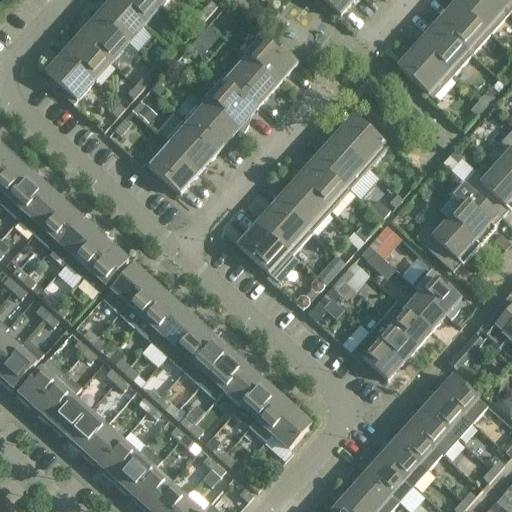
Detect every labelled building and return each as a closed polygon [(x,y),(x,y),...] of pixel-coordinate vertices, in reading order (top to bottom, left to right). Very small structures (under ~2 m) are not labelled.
[(161,9),(150,0),(115,0),(114,1),(145,28),(161,9)] [(169,0),(150,0),(161,9),(169,0)] [(318,0),(340,19),(357,0),(318,0)] [(510,15),(493,0),(461,0),(456,6),(491,37),(510,15)] [(511,13),(511,0),(493,0),(510,15),(511,13)] [(145,28),(114,1),(108,9),(105,8),(102,8),(100,10),(100,13),(101,16),(104,18),(100,22),(128,47),(145,28)] [(209,19),(217,10),(211,4),(203,13),(209,19)] [(491,37),(456,6),(437,27),(472,58),(491,37)] [(209,19),(203,13),(196,22),(202,27),(209,19)] [(128,47),(100,22),(95,27),(93,25),(91,24),(88,24),(86,27),(85,30),(87,32),(81,39),(111,66),(128,47)] [(472,58),(437,27),(418,49),(452,80),(472,58)] [(209,49),(218,39),(208,30),(199,41),(209,49)] [(262,37),(242,59),(277,90),(296,68),(262,37)] [(111,66),(81,39),(74,46),(72,45),(69,46),(67,48),(67,51),(68,53),(70,55),(66,60),(94,85),(111,66)] [(176,56),(184,47),(178,42),(170,51),(176,56)] [(452,80),(418,49),(398,71),(433,102),(452,80)] [(176,56),(170,51),(162,59),(168,65),(176,56)] [(511,80),(511,79),(511,56),(499,69),(511,80)] [(242,59),(223,80),(257,111),(277,90),(242,59)] [(94,85),(66,60),(62,64),(60,62),(57,61),(54,62),(52,64),(52,67),(53,69),(46,77),(65,93),(61,97),(72,107),(76,103),(77,104),(94,85)] [(142,94),(150,85),(144,79),(136,88),(142,94)] [(250,120),(251,118),(257,111),(223,80),(203,102),(238,133),(242,137),(244,135),(252,122),(250,120)] [(159,83),(150,92),(157,98),(166,89),(159,83)] [(142,94),(136,88),(128,97),(134,102),(142,94)] [(486,110),(494,100),(487,94),(478,103),(486,110)] [(203,102),(184,123),(219,154),(238,133),(203,102)] [(486,110),(478,103),(470,112),(477,119),(486,110)] [(112,116),(118,121),(125,112),(119,107),(112,116)] [(490,113),(490,114),(500,122),(498,120),(503,114),(496,107),(490,113)] [(500,122),(490,114),(484,121),(494,129),(500,122)] [(130,130),(137,122),(131,117),(124,125),(130,130)] [(354,119),(334,142),(369,173),(389,151),(354,119)] [(184,123),(165,145),(200,176),(219,154),(184,123)] [(511,133),(500,147),(510,155),(497,169),(511,181),(511,133)] [(442,138),(435,145),(443,152),(449,145),(442,138)] [(369,173),(334,142),(315,163),(350,194),(369,173)] [(180,198),(200,176),(165,145),(145,167),(180,198)] [(0,149),(0,178),(15,162),(0,149)] [(449,171),(455,164),(450,160),(443,167),(449,171)] [(15,162),(0,178),(0,207),(2,209),(31,177),(15,162)] [(350,194),(315,163),(296,184),(331,216),(350,194)] [(476,174),(464,187),(502,221),(511,209),(511,181),(497,169),(485,182),(476,174)] [(443,185),(450,177),(443,171),(437,179),(443,185)] [(31,177),(2,209),(18,224),(47,191),(31,177)] [(331,216),(296,184),(277,206),(311,237),(331,216)] [(502,221),(464,187),(452,200),(462,208),(449,222),(479,249),(483,245),(488,237),(502,221)] [(34,238),(63,206),(47,191),(18,224),(34,238)] [(382,222),(390,214),(377,203),(369,212),(382,222)] [(50,253),(79,220),(63,206),(34,238),(50,253)] [(311,237),(277,206),(257,227),(292,259),(311,237)] [(95,235),(79,220),(50,253),(66,267),(95,235)] [(472,256),(479,249),(449,222),(437,236),(428,228),(415,241),(453,275),(468,259),(472,256)] [(292,259),(257,227),(238,250),(272,281),(292,259)] [(352,235),(353,236),(347,242),(358,253),(364,246),(364,245),(368,241),(365,238),(356,230),(352,235)] [(95,235),(66,267),(82,282),(112,249),(95,235)] [(382,246),(376,241),(368,249),(374,254),(382,246)] [(112,249),(82,282),(99,297),(128,264),(112,249)] [(374,254),(368,249),(360,258),(366,263),(374,254)] [(327,267),(337,276),(345,267),(335,258),(327,267)] [(404,279),(414,285),(426,267),(416,261),(404,279)] [(133,268),(102,302),(119,317),(149,283),(133,268)] [(22,285),(27,279),(18,270),(13,276),(22,285)] [(461,302),(436,280),(427,272),(412,289),(421,297),(446,319),(461,302)] [(353,278),(347,273),(339,281),(345,287),(353,278)] [(22,285),(30,292),(35,286),(27,279),(22,285)] [(13,295),(18,289),(9,280),(3,286),(13,295)] [(345,287),(339,281),(331,290),(338,296),(345,287)] [(149,283),(119,317),(135,332),(166,298),(149,283)] [(319,296),(325,288),(320,283),(313,290),(319,296)] [(21,302),(26,296),(18,289),(13,295),(21,302)] [(446,319),(421,297),(406,313),(431,335),(446,319)] [(166,298),(135,332),(151,346),(182,312),(166,298)] [(325,298),(317,306),(323,311),(331,303),(325,298)] [(54,313),(60,307),(50,299),(45,305),(54,313)] [(304,312),(309,306),(304,301),(298,307),(304,312)] [(431,335),(406,313),(397,304),(383,320),(392,329),(417,351),(431,335)] [(54,313),(62,320),(68,315),(60,307),(54,313)] [(45,324),(50,318),(41,309),(35,315),(45,324)] [(508,342),(511,345),(511,309),(486,339),(499,351),(508,342)] [(182,312),(151,346),(167,361),(198,327),(182,312)] [(53,331),(58,325),(50,318),(45,324),(53,331)] [(417,351),(392,329),(383,320),(368,336),(402,367),(417,351)] [(0,324),(0,340),(3,338),(8,332),(0,324)] [(198,327),(167,361),(184,375),(192,366),(214,341),(198,327)] [(352,352),(369,335),(361,327),(344,345),(352,352)] [(92,347),(98,341),(88,333),(83,339),(92,347)] [(402,367),(368,336),(351,356),(360,364),(363,361),(387,384),(402,367)] [(484,345),(475,337),(449,366),(457,374),(484,345)] [(3,338),(0,340),(0,373),(19,352),(3,338)] [(92,347),(100,354),(106,348),(98,341),(92,347)] [(214,341),(192,366),(208,381),(230,356),(214,341)] [(0,384),(11,395),(44,358),(27,343),(19,352),(0,373),(0,380),(1,381),(0,382),(0,384)] [(83,357),(88,351),(79,343),(73,349),(83,357)] [(91,365),(96,359),(88,351),(83,357),(91,365)] [(230,356),(208,381),(224,395),(246,370),(230,356)] [(124,376),(130,370),(120,361),(115,367),(124,376)] [(35,411),(65,377),(49,362),(16,399),(28,410),(30,407),(35,411)] [(124,376),(132,383),(138,377),(130,370),(124,376)] [(246,370),(224,395),(240,409),(262,384),(246,370)] [(115,386),(120,380),(111,372),(106,378),(115,386)] [(81,391),(65,377),(35,411),(39,416),(37,418),(49,428),(73,401),(81,391)] [(487,410),(453,379),(438,396),(472,427),(487,410)] [(123,394),(128,388),(120,380),(115,386),(123,394)] [(256,424),(278,399),(262,384),(240,409),(233,417),(249,432),(256,424)] [(157,405),(162,399),(153,390),(147,396),(157,405)] [(472,427),(438,396),(424,412),(458,443),(472,427)] [(157,405),(165,412),(170,406),(162,399),(157,405)] [(278,399),(256,424),(272,438),(295,413),(278,399)] [(73,401),(49,428),(60,439),(62,436),(67,440),(89,415),(73,401)] [(147,415),(153,409),(143,401),(138,407),(147,415)] [(156,423),(161,417),(153,409),(147,415),(156,423)] [(458,443),(424,412),(409,428),(443,459),(458,443)] [(295,413),(272,438),(289,453),(311,428),(295,413)] [(89,415),(67,440),(72,445),(69,447),(81,457),(105,430),(89,415)] [(185,419),(180,425),(189,434),(195,428),(185,419)] [(195,428),(189,434),(197,441),(203,435),(195,428)] [(443,459),(409,428),(395,445),(429,475),(443,459)] [(105,430),(81,457),(92,467),(94,465),(99,469),(121,444),(105,430)] [(180,444),(185,438),(176,430),(170,436),(180,444)] [(188,451),(193,445),(185,438),(180,444),(188,451)] [(121,444),(99,469),(104,473),(102,476),(113,486),(138,459),(121,444)] [(429,475),(395,445),(381,461),(415,491),(429,475)] [(222,463),(227,457),(217,448),(212,454),(222,463)] [(146,449),(138,459),(113,486),(124,496),(127,494),(131,498),(154,473),(162,463),(146,449)] [(222,463),(229,470),(235,464),(227,457),(222,463)] [(212,473),(217,467),(208,459),(202,465),(212,473)] [(415,491),(381,461),(366,477),(400,507),(415,491)] [(496,477),(504,469),(498,463),(491,472),(496,477)] [(220,480),(225,474),(217,467),(212,473),(220,480)] [(496,477),(491,472),(482,481),(488,486),(496,477)] [(154,473),(131,498),(136,502),(134,505),(142,511),(147,511),(170,487),(154,473)] [(395,511),(400,507),(366,477),(352,493),(373,511),(395,511)] [(254,481),(249,487),(257,495),(263,489),(254,481)] [(170,487),(147,511),(176,511),(186,502),(170,487)] [(508,503),(511,506),(511,490),(510,489),(502,498),(508,503)] [(239,497),(248,505),(253,499),(245,492),(239,497)] [(373,511),(352,493),(337,509),(340,511),(373,511)] [(468,509),(475,500),(469,495),(462,504),(468,509)] [(197,511),(186,502),(176,511),(197,511)]
